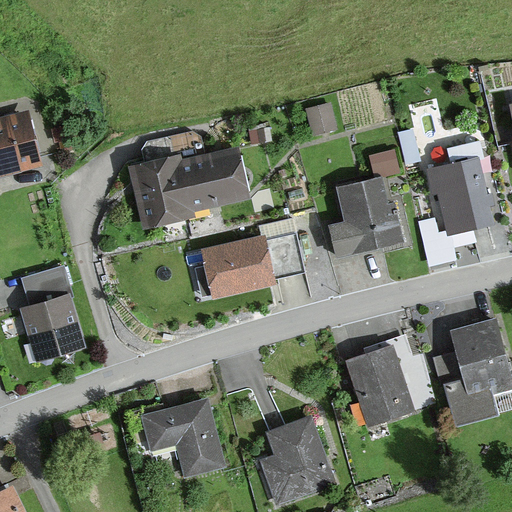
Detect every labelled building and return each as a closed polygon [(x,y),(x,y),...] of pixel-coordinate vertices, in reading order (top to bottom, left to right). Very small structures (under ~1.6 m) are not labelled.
[(322,107),(306,111),(312,135),(333,129),(329,113),(324,115),(322,107)] [(0,126),(0,168),(37,159),(27,120),(0,126)] [(411,129),(400,132),(408,160),(419,157),(411,129)] [(232,157),(205,163),(204,161),(175,168),(173,162),(174,168),(182,205),(204,200),(207,202),(241,194),(232,157)] [(429,181),(435,180),(447,234),(490,224),(474,159),(426,171),(429,181)] [(185,213),(183,204),(182,205),(174,168),(173,162),(136,171),(140,191),(139,191),(146,222),(160,219),(162,215),(183,211),(183,214),(185,213)] [(344,223),(327,227),(334,257),(400,241),(394,215),(396,214),(395,210),(387,212),(379,178),(336,188),(344,223)] [(209,288),(272,280),(267,239),(203,248),(209,288)] [(60,268),(24,278),(30,299),(66,288),(60,268)] [(78,346),(64,298),(23,310),(38,358),(78,346)] [(511,385),(505,363),(494,322),(450,334),(463,381),(445,386),(456,425),(494,415),(487,392),(511,385)] [(411,357),(405,341),(346,360),(359,400),(365,398),(374,424),(434,404),(420,354),(411,357)] [(222,466),(207,407),(190,412),(188,404),(141,417),(148,442),(173,436),(184,476),(222,466)] [(331,483),(308,419),(267,433),(281,471),(267,476),(276,502),(331,483)] [(0,495),(0,511),(18,511),(9,492),(0,495)]
